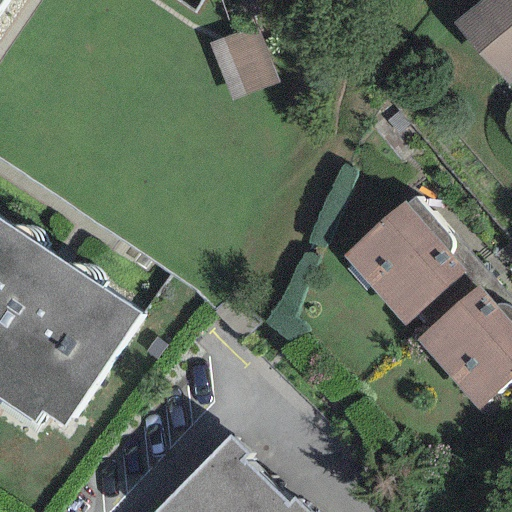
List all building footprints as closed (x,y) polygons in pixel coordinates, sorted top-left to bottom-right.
[(511,0),(483,0),(454,26),(508,87),(511,83),(511,0)] [(240,106),(285,94),(271,38),(226,49),(240,106)] [(403,202),(342,255),(403,325),(464,272),(448,253),(450,248),(450,244),(448,239),(415,198),(405,204),(403,202)] [(140,315),(0,219),(0,400),(32,423),(41,411),(63,426),(140,315)] [(494,305),(478,287),(416,341),(478,410),(511,380),(511,308),(506,305),(500,304),(494,305)] [(247,455),(228,437),(155,511),(305,511),(293,500),(287,506),(241,461),(247,455)]
